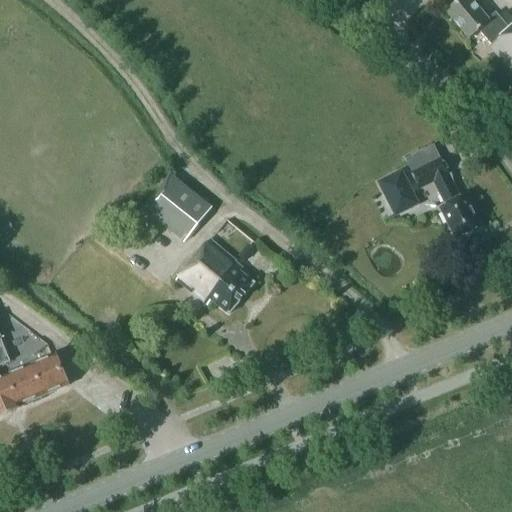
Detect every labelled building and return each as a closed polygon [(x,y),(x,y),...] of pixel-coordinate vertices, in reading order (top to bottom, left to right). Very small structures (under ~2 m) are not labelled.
[(511,29),(510,31),(495,14),(487,20),(469,0),(458,0),(445,12),(468,40),(478,32),(491,47),(490,47),(511,73),(511,29)] [(441,208),(443,213),(441,214),(446,223),(448,222),(455,237),(453,238),(455,242),(472,233),(471,231),(479,228),(470,210),(472,209),(466,196),(460,199),(453,185),(440,160),(413,173),(421,189),(437,182),(441,190),(438,192),(446,206),(441,208)] [(380,183),(385,194),(394,190),(399,200),(412,194),(402,172),(398,173),(380,183)] [(184,244),(212,210),(179,184),(152,217),(184,244)] [(209,240),(176,281),(207,306),(211,301),(228,315),(254,284),(233,267),(236,262),(209,240)] [(254,252),(249,247),(241,256),(247,261),(254,252)] [(0,366),(10,363),(0,339),(0,416),(20,408),(19,407),(68,386),(55,356),(0,378),(0,366)]
